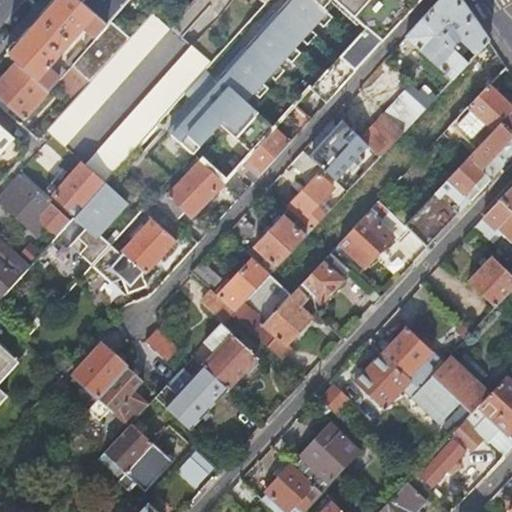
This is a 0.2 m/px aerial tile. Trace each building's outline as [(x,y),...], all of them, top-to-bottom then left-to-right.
[(79,2),(75,0),(53,0),(20,38),(6,54),(15,63),(47,92),(66,71),(61,67),(54,75),(47,69),(82,28),(91,34),(84,42),(88,46),(106,27),(79,2)] [(111,21),(129,0),(80,0),(79,2),(106,27),(111,21)] [(219,128),(251,157),(275,129),(247,103),(255,94),(261,100),(270,90),(263,85),(270,77),(277,82),(285,72),(279,67),(286,59),(292,64),(301,55),(295,49),(302,41),(308,47),(317,37),(311,31),(318,23),(324,29),(333,19),(327,13),(336,3),(366,29),(381,43),(420,0),(288,0),(168,134),(193,156),(219,128)] [(489,40),(461,0),(440,0),(406,38),(452,79),(453,78),(489,40)] [(71,136),(168,29),(151,13),(130,37),(88,82),(54,120),(71,136)] [(88,82),(130,37),(111,21),(106,27),(88,46),(84,51),(70,66),(88,82)] [(381,43),(366,29),(312,89),(296,106),(300,109),(315,93),(326,103),(381,43)] [(158,123),(211,63),(191,45),(84,164),(104,182),(108,178),(158,123)] [(70,66),(84,51),(80,47),(66,63),(70,67),(70,66)] [(47,92),(15,63),(0,79),(0,97),(23,118),(47,92)] [(381,156),(436,96),(425,86),(420,91),(412,84),(384,114),(385,115),(361,140),(367,147),(379,158),(381,156)] [(511,105),(489,85),(458,118),(443,134),(451,141),(467,124),(485,140),(511,111),(511,105)] [(300,109),(296,106),(286,117),(301,130),(311,120),(300,109)] [(511,111),(485,140),(468,158),(484,173),(491,180),(511,157),(511,111)] [(63,145),(71,136),(54,120),(46,130),(63,145)] [(361,140),(343,122),(310,158),(335,181),(367,147),(361,140)] [(0,153),(14,138),(0,125),(0,153)] [(290,143),(275,129),(251,157),(226,184),(240,197),(247,189),(240,181),(247,175),(254,182),(290,143)] [(193,156),(152,201),(159,207),(200,162),(193,156)] [(464,193),(484,173),(468,158),(448,178),(464,193)] [(104,182),(84,164),(81,161),(68,174),(62,169),(45,187),(51,193),(67,207),(64,211),(72,218),(104,183),(104,182)] [(200,162),(159,207),(177,223),(186,213),(191,217),(223,183),(200,162)] [(18,175),(3,191),(0,194),(0,200),(5,205),(35,232),(44,221),(37,214),(48,202),(18,175)] [(318,175),(287,208),(311,231),(325,216),(315,207),(333,188),(318,175)] [(427,248),(472,200),(464,193),(448,178),(404,224),(409,229),(427,248)] [(70,246),(92,267),(93,266),(110,247),(99,237),(128,205),(104,183),(72,218),(85,229),(70,246)] [(511,185),(484,216),(510,241),(511,239),(511,185)] [(388,202),(383,197),(382,199),(379,202),(385,206),(388,202)] [(404,224),(385,206),(379,202),(373,209),(340,244),(365,267),(393,237),(397,241),(409,229),(404,224)] [(284,217),(249,254),(253,258),(270,274),(305,237),(284,217)] [(114,249),(111,246),(110,247),(93,266),(113,285),(123,281),(130,294),(142,290),(142,275),(144,273),(146,274),(176,241),(153,220),(152,219),(150,221),(122,252),(116,247),(114,249)] [(470,237),(450,256),(467,274),(487,255),(470,237)] [(0,298),(29,266),(0,240),(0,298)] [(249,254),(240,246),(233,254),(246,266),(217,296),(235,312),(242,305),(261,284),(268,277),(251,261),(253,258),(249,254)] [(354,268),(334,250),(302,285),(313,296),(321,303),(354,268)] [(494,306),(511,287),(511,276),(490,256),(467,281),(494,306)] [(203,261),(192,273),(208,287),(218,276),(203,261)] [(276,298),(285,289),(270,275),(268,277),(261,284),(276,298)] [(313,296),(302,285),(298,289),(309,299),(305,302),(309,307),(306,310),(313,316),(317,312),(313,296)] [(325,358),(337,345),(328,337),(330,333),(315,320),(309,325),(306,323),(313,316),(306,310),(309,307),(305,302),(309,299),(298,289),(292,295),(264,326),(285,345),(298,332),(325,358)] [(235,312),(217,296),(211,291),(202,301),(224,322),(231,316),(235,312)] [(242,305),(235,312),(231,316),(255,336),(264,326),(242,305)] [(214,353),(202,366),(228,389),(257,358),(221,325),(203,343),(214,353)] [(285,345),(264,326),(255,336),(277,354),(285,345)] [(405,326),(380,352),(407,378),(418,388),(429,376),(442,362),(405,326)] [(148,342),(145,343),(168,365),(179,353),(157,333),(156,336),(153,338),(150,341),(148,342)] [(98,399),(127,368),(101,344),(72,374),(98,399)] [(0,402),(5,396),(0,391),(0,380),(8,371),(4,368),(13,359),(0,347),(0,402)] [(407,378),(380,352),(353,381),(382,408),(384,407),(388,411),(392,406),(388,402),(404,386),(416,398),(423,398),(437,383),(429,376),(418,388),(407,378)] [(489,395),(447,357),(442,362),(429,376),(437,383),(471,414),(489,395)] [(175,394),(166,385),(154,398),(189,430),(228,389),(202,366),(175,394)] [(141,382),(127,368),(98,399),(124,422),(141,403),(131,394),(141,382)] [(511,381),(506,376),(489,395),(471,414),(465,420),(489,443),(502,429),(508,434),(511,430),(511,381)] [(68,386),(59,378),(49,389),(58,397),(68,386)] [(332,386),(319,400),(333,413),(346,399),(332,386)] [(174,463),(154,445),(131,423),(98,458),(121,480),(118,483),(127,491),(136,482),(146,492),(174,463)] [(301,458),(293,466),(322,493),(329,484),(344,469),(361,451),(331,423),(300,456),(301,458)] [(425,472),(436,483),(450,467),(455,472),(465,462),(460,456),(465,452),(468,448),(473,452),(484,440),(468,425),(453,441),(425,472)] [(197,488),(217,467),(198,450),(178,471),(197,488)] [(293,466),(291,464),(265,490),(280,504),(288,511),(300,501),(308,508),(318,497),(322,493),(293,466)] [(415,511),(427,500),(408,482),(385,506),(379,511),(415,511)] [(342,511),(333,503),(336,500),(335,498),(335,490),(329,484),(322,493),(318,497),(327,506),(321,511),(342,511)] [(265,490),(259,498),(272,511),(276,507),(280,504),(265,490)] [(502,503),(506,507),(511,501),(511,499),(509,496),(502,503)]
